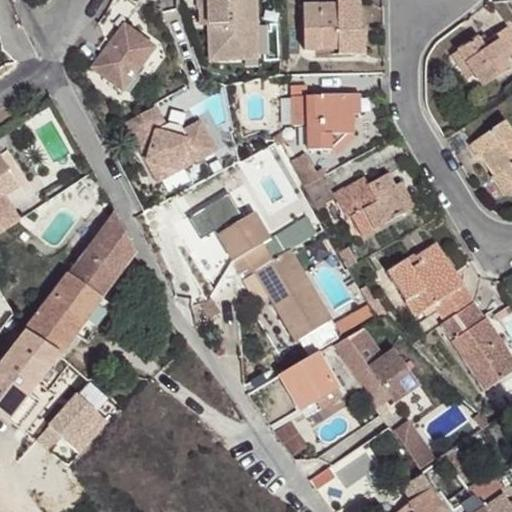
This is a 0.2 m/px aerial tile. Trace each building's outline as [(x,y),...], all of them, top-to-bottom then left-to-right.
[(197,0),(198,9),(200,9),(208,9),(209,26),(210,60),(244,59),(244,39),(249,39),(249,24),(256,24),(255,0),(197,0)] [(303,6),(304,51),(338,50),(339,55),(353,55),(352,32),(359,32),(359,31),(358,0),(356,0),(337,1),(337,5),(303,6)] [(200,9),(201,26),(209,26),(208,9),(200,9)] [(244,39),(244,59),(258,59),(256,24),(249,24),(249,39),(244,39)] [(92,70),(123,93),(155,49),(124,26),(92,70)] [(451,56),(468,79),(474,75),(483,88),(511,68),(511,35),(507,28),(482,46),(477,39),(451,56)] [(364,30),(359,31),(359,32),(352,32),(353,55),(365,55),(364,30)] [(292,98),(293,126),(303,126),(303,123),(306,119),(307,119),(308,127),(308,152),(330,150),(333,151),(352,135),(353,135),(352,115),(352,95),(322,96),(322,97),(292,98)] [(166,125),(155,105),(154,108),(126,123),(157,182),(216,151),(200,122),(183,132),(181,129),(182,127),(169,122),(168,124),(166,125)] [(470,145),(480,159),(482,157),(495,176),(502,171),(511,184),(511,131),(505,122),(470,145)] [(7,150),(0,154),(14,175),(0,184),(0,189),(4,196),(27,180),(7,150)] [(0,231),(13,223),(2,206),(8,202),(4,196),(0,189),(0,184),(14,175),(0,154),(0,231)] [(305,154),(290,163),(304,190),(327,177),(323,170),(316,173),(305,154)] [(505,197),(511,191),(511,184),(502,171),(495,176),(493,177),(505,197)] [(333,197),(346,220),(351,218),(362,238),(408,212),(394,187),(387,175),(369,186),(365,179),(333,197)] [(323,179),(304,190),(316,210),(334,200),(333,197),(323,179)] [(400,184),(394,187),(408,212),(414,208),(400,184)] [(189,218),(203,240),(214,232),(233,263),(263,245),(273,261),(285,253),(275,237),(270,240),(253,214),(244,220),(228,194),(189,218)] [(8,202),(2,206),(13,223),(19,219),(8,202)] [(59,288),(94,310),(102,299),(136,254),(115,214),(59,288)] [(387,273),(417,317),(433,306),(444,323),(473,304),(461,287),(452,293),(443,281),(455,274),(435,244),(416,257),(420,264),(411,270),(406,264),(404,261),(387,273)] [(263,245),(233,263),(243,279),(254,272),(268,296),(294,342),(332,319),(290,250),(285,253),(273,261),(263,245)] [(347,249),(340,253),(348,269),(356,265),(347,249)] [(416,257),(406,264),(411,270),(420,264),(416,257)] [(340,266),(318,279),(334,305),(356,292),(340,266)] [(254,272),(243,279),(258,302),(268,296),(254,272)] [(443,281),(452,293),(463,286),(455,274),(443,281)] [(94,310),(59,288),(51,298),(86,320),(75,335),(87,343),(113,306),(102,299),(94,310)] [(365,288),(360,291),(373,313),(381,308),(376,300),(373,302),(365,288)] [(220,313),(212,297),(208,302),(202,304),(207,317),(220,313)] [(25,333),(60,355),(75,335),(86,320),(51,298),(25,333)] [(441,325),(485,391),(511,372),(511,359),(485,319),(484,320),(473,304),(444,323),(441,325)] [(371,316),(366,306),(336,323),(342,332),(371,316)] [(394,351),(384,359),(362,330),(333,346),(367,393),(381,383),(392,398),(395,404),(420,386),(394,351)] [(0,415),(10,422),(60,355),(25,333),(8,355),(0,349),(0,415)] [(279,376),(305,418),(341,397),(333,382),(316,354),(279,376)] [(392,398),(381,383),(367,393),(379,407),(392,398)] [(410,423),(396,432),(420,471),(437,459),(410,423)] [(377,449),(326,467),(339,502),(390,484),(377,449)] [(451,451),(442,457),(462,483),(471,476),(451,451)] [(78,474),(70,466),(64,473),(73,480),(78,474)] [(412,503),(399,511),(440,511),(444,510),(422,476),(402,488),(412,503)] [(468,490),(473,497),(484,511),(511,511),(511,510),(493,477),(468,490)] [(465,511),(484,511),(473,497),(461,506),(465,511)]
